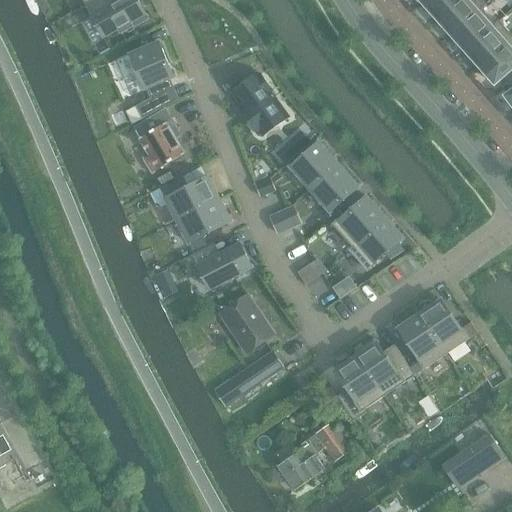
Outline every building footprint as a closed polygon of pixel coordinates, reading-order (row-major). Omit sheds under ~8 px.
[(95,0),(87,5),(105,38),(120,29),(123,34),(149,19),(138,0),(95,0)] [(426,0),(422,3),(431,13),(434,16),(433,17),(434,18),(435,17),(437,20),(458,0),(426,0)] [(458,0),(437,20),(439,22),(438,23),(439,24),(440,23),(443,26),(451,36),(478,12),(485,5),(480,0),(458,0)] [(478,12),(451,36),(459,45),(463,48),(462,49),(462,50),(463,49),(466,52),(492,28),(499,22),(499,21),(495,24),(482,9),(486,6),(485,5),(478,12)] [(492,28),(466,52),(468,54),(467,55),(468,56),(469,55),(472,59),(480,68),(506,44),(511,39),(511,35),(499,22),(492,28)] [(511,39),(506,44),(480,68),(482,70),(481,71),(482,72),(483,71),(486,75),(495,85),(511,69),(511,39)] [(159,43),(131,55),(146,90),(174,78),(159,43)] [(503,88),(511,80),(511,73),(510,71),(498,82),(503,88)] [(258,74),(232,93),(243,108),(250,118),(247,121),(259,136),(262,134),(264,137),(290,118),(271,93),(273,92),(261,75),(259,76),(258,74)] [(151,100),(137,107),(143,119),(172,103),(166,92),(151,100)] [(166,110),(136,128),(142,138),(140,139),(150,156),(145,159),(153,173),(185,155),(175,139),(174,136),(179,132),(166,110)] [(301,133),(292,141),(301,152),(311,143),(301,133)] [(320,143),(291,168),(311,191),(339,165),(320,143)] [(339,165),(311,191),(330,213),(359,188),(339,165)] [(220,200),(209,178),(166,200),(177,222),(220,200)] [(271,179),(255,185),(260,197),(276,191),(271,179)] [(168,185),(161,189),(166,199),(173,196),(168,185)] [(351,251),(387,220),(367,197),(335,226),(354,247),(350,251),(351,251)] [(202,237),(232,222),(220,200),(177,222),(189,244),(190,243),(195,254),(208,248),(202,237)] [(272,217),(270,218),(278,235),(289,230),(281,213),(272,217)] [(367,270),(404,238),(387,220),(351,251),(367,270)] [(253,268),(241,244),(219,256),(214,245),(208,248),(195,254),(193,256),(210,290),(253,268)] [(397,244),(385,255),(390,260),(404,251),(397,244)] [(311,266),(299,275),(306,286),(307,286),(319,278),(311,266)] [(168,271),(156,276),(165,295),(177,289),(168,271)] [(237,335),(235,336),(247,354),(275,335),(248,296),(222,313),(237,335)] [(441,300),(420,315),(446,355),(468,340),(464,334),(461,330),(459,327),(441,300)] [(420,315),(399,329),(426,368),(446,355),(420,315)] [(468,340),(478,333),(471,323),(461,330),(464,334),(468,340)] [(415,376),(395,347),(385,354),(375,339),(355,352),(358,356),(357,357),(383,397),(415,376)] [(284,368),(273,352),(232,380),(243,396),(284,368)] [(383,397),(357,357),(336,371),(349,391),(339,398),(354,421),(355,420),(364,414),(366,412),(364,410),(383,397)] [(416,375),(426,369),(419,359),(409,365),(416,375)] [(330,411),(342,403),(332,390),(321,398),(330,411)] [(278,467),(295,491),(324,470),(314,456),(324,450),(334,463),(351,452),(331,423),(316,434),(316,435),(302,445),(304,449),(278,467)] [(505,457),(490,435),(462,455),(460,456),(451,462),(466,484),(505,457)] [(2,436),(0,437),(0,456),(10,451),(2,436)]
